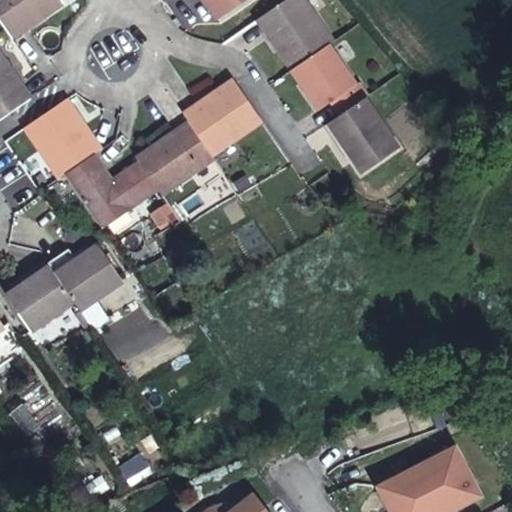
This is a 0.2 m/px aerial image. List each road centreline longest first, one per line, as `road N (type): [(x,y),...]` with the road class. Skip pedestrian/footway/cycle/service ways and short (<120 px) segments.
road 1 (residential): [(190,80),(108,129),(45,38),(98,3)]
road 2 (residential): [(190,80),(232,62),(315,170)]
